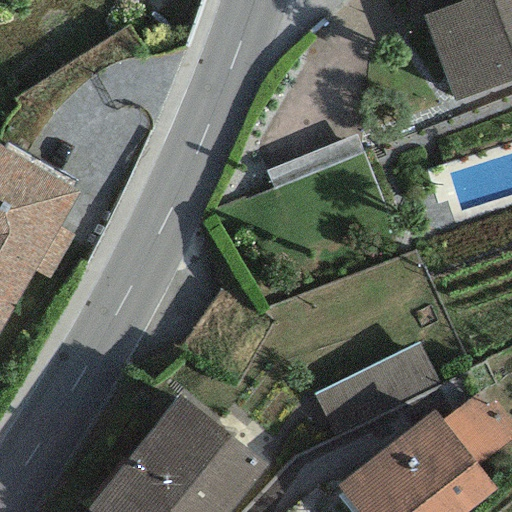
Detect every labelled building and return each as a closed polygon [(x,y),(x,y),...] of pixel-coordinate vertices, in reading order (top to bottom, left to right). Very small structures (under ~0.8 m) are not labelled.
[(511,0),(458,0),(460,3),(420,19),(452,103),(511,80),(511,0)] [(77,192),(0,148),(0,328),(33,271),(48,280),(73,236),(57,227),(77,192)] [(386,216),(361,154),(270,191),(295,253),(386,216)] [(333,437),(436,384),(415,343),(312,396),(333,437)] [(511,421),(483,385),(438,421),(474,465),(511,435),(511,421)] [(84,511),(227,511),(266,462),(176,393),(84,511)] [(354,511),(464,511),(493,489),(474,465),(438,421),(431,411),(335,487),(354,511)]
